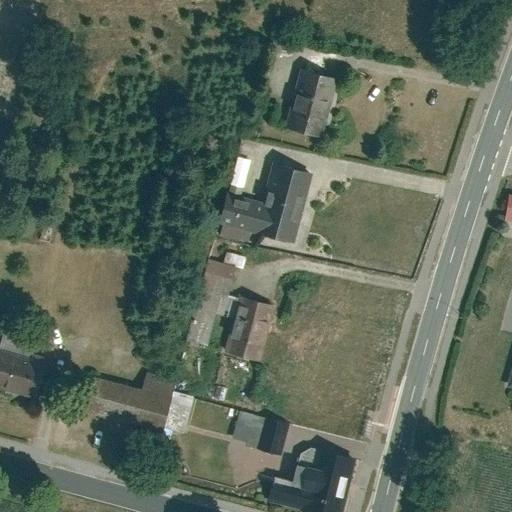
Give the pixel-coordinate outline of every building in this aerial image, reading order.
[(334,74),(299,65),(285,123),(320,132),(334,74)] [(293,238),(309,170),(273,161),(263,201),(256,230),(293,238)] [(263,201),(225,192),(218,220),(223,222),(251,228),(256,230),(263,201)] [(223,222),(220,234),(248,241),(251,228),(223,222)] [(234,264),(209,258),(189,340),(208,344),(220,293),(227,294),(234,264)] [(271,303),(238,294),(224,348),(257,356),(271,303)] [(44,364),(0,352),(0,385),(37,394),(44,364)] [(141,386),(94,375),(86,407),(164,425),(172,389),(175,376),(145,369),(141,386)] [(193,393),(172,389),(164,425),(185,430),(193,393)] [(233,440),(259,446),(267,416),(241,410),(233,440)] [(291,422),(267,416),(259,446),(283,452),(291,422)] [(275,474),(269,499),(325,511),(330,511),(344,453),(301,443),(297,461),(292,460),(288,477),(275,474)]
